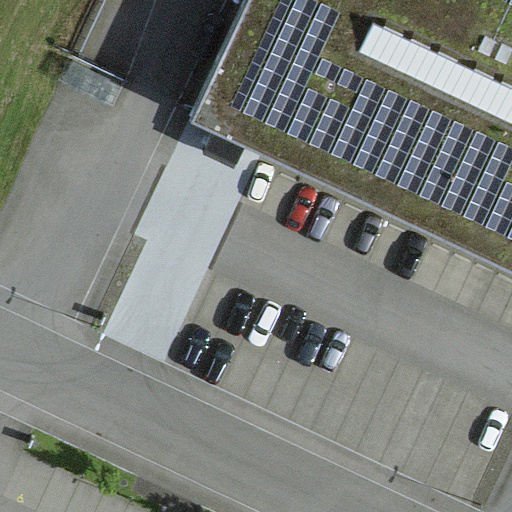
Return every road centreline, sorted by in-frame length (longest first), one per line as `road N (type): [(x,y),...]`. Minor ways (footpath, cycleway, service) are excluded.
road 1 (unknown): [(112,168),(282,264),(511,371)]
road 2 (residential): [(373,511),(0,338)]
